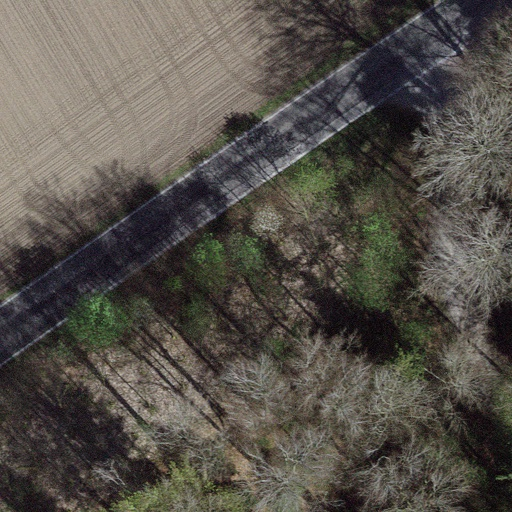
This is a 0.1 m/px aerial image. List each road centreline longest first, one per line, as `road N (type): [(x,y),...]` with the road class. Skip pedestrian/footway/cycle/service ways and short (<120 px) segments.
road 1 (tertiary): [(489,0),(0,342)]
road 2 (track): [(511,443),(459,278),(415,48)]
